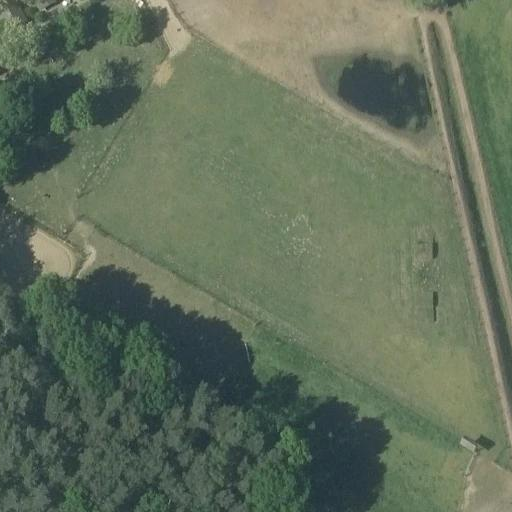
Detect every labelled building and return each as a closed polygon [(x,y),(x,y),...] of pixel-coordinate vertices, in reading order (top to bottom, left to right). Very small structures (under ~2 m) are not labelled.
[(32,0),(37,9),(52,0),(32,0)] [(10,2),(0,7),(0,25),(3,30),(21,20),(10,2)] [(147,112),(114,163),(128,172),(136,159),(145,165),(162,137),(156,133),(163,123),(147,112)] [(253,276),(278,242),(260,229),(235,263),(253,276)] [(210,241),(197,258),(206,265),(219,248),(210,241)] [(301,310),(295,326),(318,335),(324,319),(301,310)] [(393,380),(385,395),(267,334),(232,401),(250,410),(258,394),(354,444),(340,471),(359,480),(371,457),(380,462),(407,411),(401,408),(411,389),(393,380)] [(286,511),(310,511),(319,494),(300,485),(286,511)]
